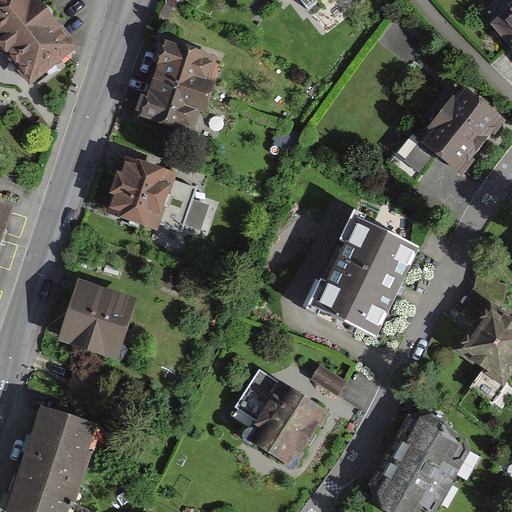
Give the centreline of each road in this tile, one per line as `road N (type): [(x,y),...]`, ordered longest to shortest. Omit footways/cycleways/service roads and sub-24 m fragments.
road 1 (residential): [(0,384),(129,0)]
road 2 (residential): [(511,165),(456,257),(363,445),(317,511)]
